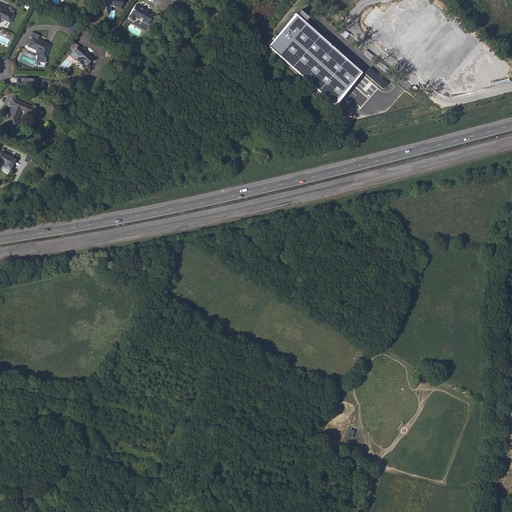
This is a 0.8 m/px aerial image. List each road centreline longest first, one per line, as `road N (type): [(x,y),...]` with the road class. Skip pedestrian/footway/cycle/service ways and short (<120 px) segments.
road 1 (trunk): [(511,125),(200,202),(0,238)]
road 2 (trunk): [(0,253),(190,219),(511,140)]
road 3 (unclassified): [(376,0),(355,11),(354,30),(438,99),(511,86)]
